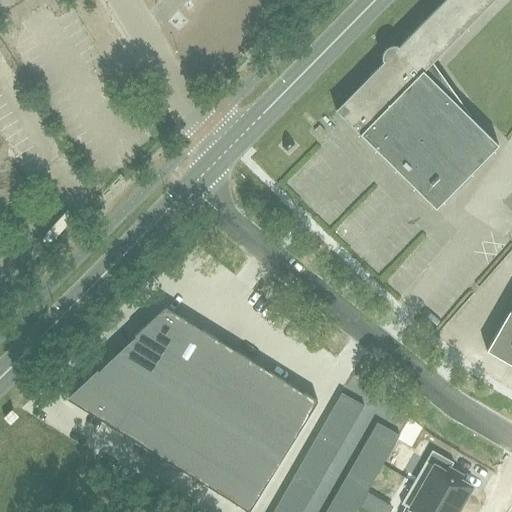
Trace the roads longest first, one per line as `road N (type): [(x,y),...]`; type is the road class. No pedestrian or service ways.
road 1 (residential): [(511,437),(190,187)]
road 2 (secondary): [(0,378),(190,187)]
road 3 (secondary): [(190,187),(376,0)]
